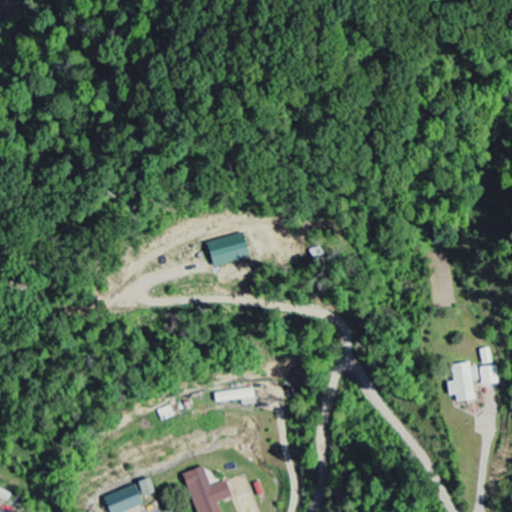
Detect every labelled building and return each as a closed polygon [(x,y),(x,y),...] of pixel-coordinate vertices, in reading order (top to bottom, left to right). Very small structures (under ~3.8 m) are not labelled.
[(249,258),(242,234),(205,245),(212,269),(249,258)] [(445,384),(447,397),(455,396),(456,404),(475,401),(470,364),(450,367),(452,383),(445,384)] [(481,386),(498,385),(498,367),(480,368),(481,386)] [(215,403),(241,402),(241,406),(254,406),(254,391),(214,393),(215,403)] [(219,511),(216,504),(230,499),(224,483),(209,488),(202,468),(181,475),(194,511),(219,511)] [(107,511),(126,511),(144,505),(142,500),(155,495),(149,480),(102,499),(107,511)] [(12,494),(0,489),(0,499),(8,503),(12,494)]
